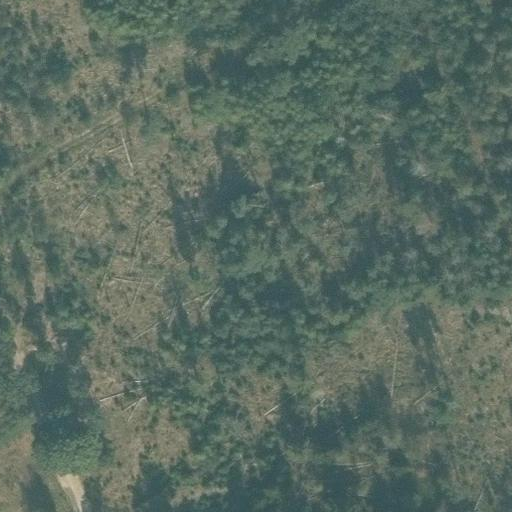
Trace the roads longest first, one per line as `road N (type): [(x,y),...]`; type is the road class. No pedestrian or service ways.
road 1 (track): [(0,191),(335,0)]
road 2 (track): [(411,0),(511,254)]
road 3 (track): [(81,511),(0,311)]
